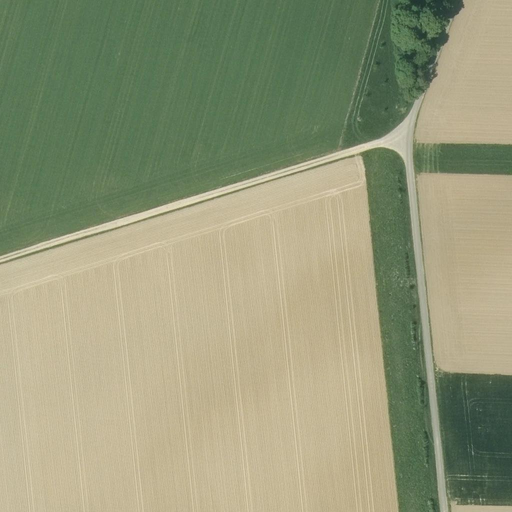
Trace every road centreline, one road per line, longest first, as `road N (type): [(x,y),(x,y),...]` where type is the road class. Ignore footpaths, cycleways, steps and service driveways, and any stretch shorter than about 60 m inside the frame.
road 1 (track): [(443,511),(407,136),(455,0)]
road 2 (track): [(407,136),(0,259)]
